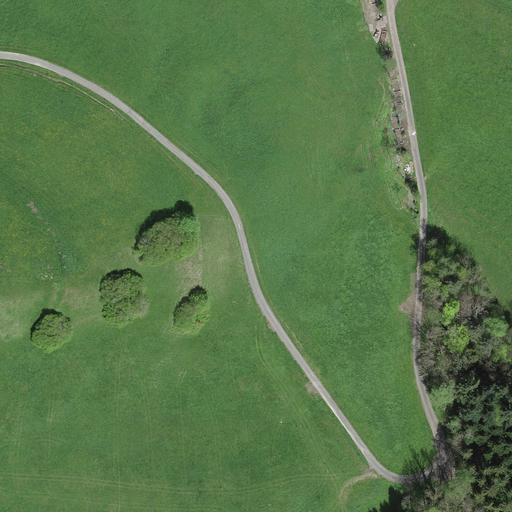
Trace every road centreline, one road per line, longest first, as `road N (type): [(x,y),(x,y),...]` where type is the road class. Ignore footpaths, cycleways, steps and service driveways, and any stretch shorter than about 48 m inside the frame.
road 1 (track): [(379,467),(260,299),(234,216),(207,180),(131,113),(40,65),(0,57)]
road 2 (track): [(391,0),(424,202),(419,361),(443,446)]
